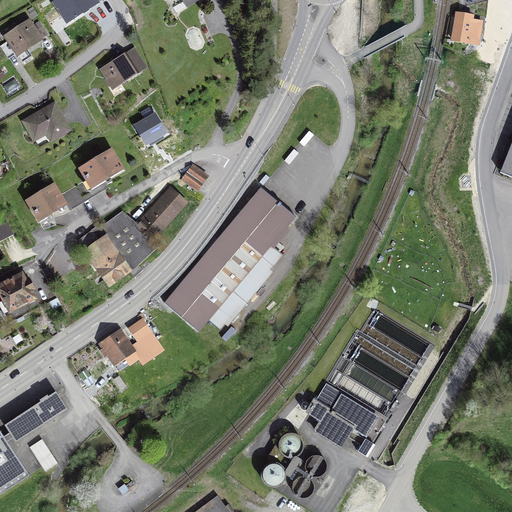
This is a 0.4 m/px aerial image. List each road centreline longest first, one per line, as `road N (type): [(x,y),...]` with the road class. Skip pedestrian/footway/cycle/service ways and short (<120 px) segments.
road 1 (primary): [(0,389),(146,289),(206,222),(287,86),(317,0)]
road 2 (unclassified): [(511,54),(481,143),(501,319),(397,487)]
road 3 (residential): [(0,115),(111,40),(121,18),(115,0)]
